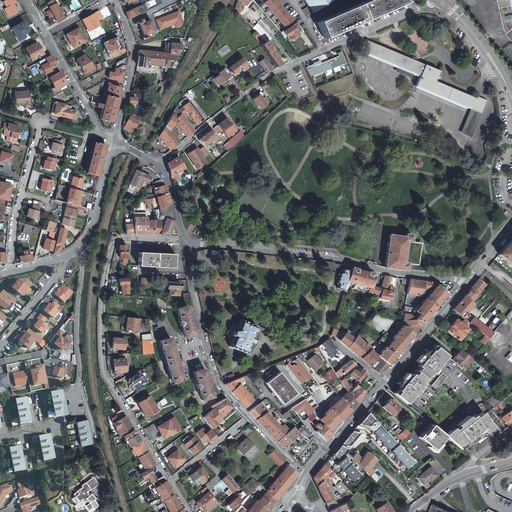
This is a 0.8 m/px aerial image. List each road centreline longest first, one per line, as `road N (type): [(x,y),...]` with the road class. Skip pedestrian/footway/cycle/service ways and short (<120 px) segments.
road 1 (residential): [(439,0),(275,72),(166,157),(148,161)]
road 2 (residential): [(183,242),(112,241),(102,292),(103,372),(170,481)]
road 3 (residential): [(465,281),(183,242)]
road 4 (secondary): [(465,281),(306,476)]
road 5 (residential): [(249,417),(221,388),(183,242)]
road 6 (residential): [(26,0),(102,138),(118,143)]
road 7 (residential): [(9,270),(12,221),(40,123)]
road 8 (residential): [(118,143),(132,56),(112,0)]
road 9 (residential): [(118,143),(85,240),(61,257)]
road 10 (secondary): [(511,97),(491,57),(442,0)]
